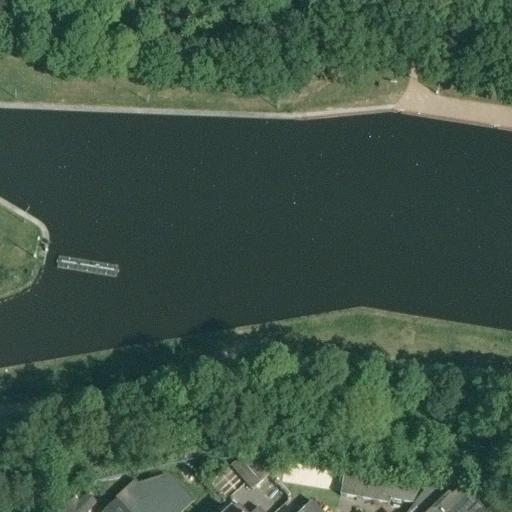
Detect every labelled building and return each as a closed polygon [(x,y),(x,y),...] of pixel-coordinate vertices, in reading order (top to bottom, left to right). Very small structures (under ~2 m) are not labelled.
[(269,477),(248,453),(231,467),(252,492),(269,477)] [(430,486),(344,471),(340,497),(390,506),(390,501),(426,508),(426,507),(425,507),(429,487),(430,487),(430,486)] [(125,511),(118,504),(108,511),(177,511),(187,503),(173,488),(146,511),(125,511)] [(505,511),(503,509),(500,511),(482,511),(461,490),(452,498),(449,495),(431,511),(320,511),(312,503),(303,511),(505,511)] [(88,511),(97,504),(87,494),(78,503),(73,499),(59,511),(88,511)]
